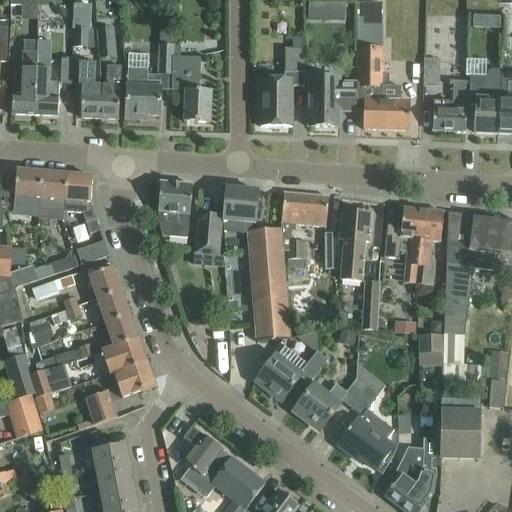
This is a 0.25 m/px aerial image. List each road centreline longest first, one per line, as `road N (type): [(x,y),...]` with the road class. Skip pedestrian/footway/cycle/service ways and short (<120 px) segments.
road 1 (unclassified): [(511,188),(239,168)]
road 2 (residential): [(185,374),(157,335),(121,206),(121,159)]
road 3 (residential): [(365,511),(185,374)]
road 4 (residential): [(239,168),(238,0)]
road 5 (residential): [(157,511),(148,422),(185,374)]
road 6 (unclassified): [(121,159),(0,150)]
